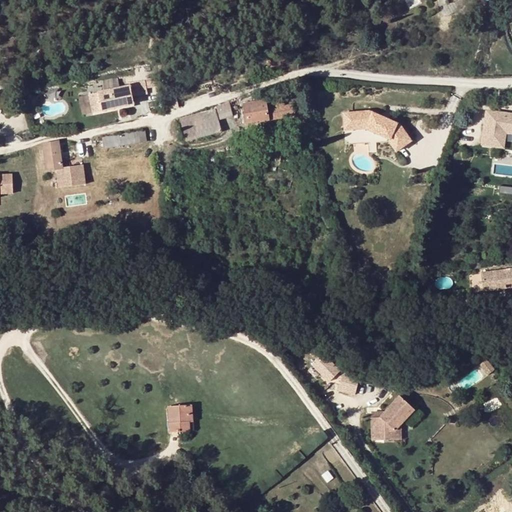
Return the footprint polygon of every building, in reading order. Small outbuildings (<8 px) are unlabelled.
[(145,80),(146,87),(160,84),(159,78),(145,80)] [(131,85),(133,95),(147,92),(146,87),(145,80),(145,79),(130,82),(131,85)] [(146,87),(147,92),(149,102),(163,100),(160,84),(146,87)] [(131,85),(89,94),(93,113),(135,104),(133,95),(131,85)] [(177,94),(166,96),(168,109),(179,107),(177,94)] [(283,97),(267,100),(270,119),(295,115),(293,104),(285,106),(283,97)] [(267,100),(244,104),(247,123),(270,119),(267,100)] [(229,104),(181,117),(187,141),(221,131),(218,120),(232,116),(229,104)] [(486,115),(499,117),(500,108),(487,106),(486,115)] [(511,110),(500,108),(499,117),(486,115),(482,139),(502,143),(505,128),(511,128),(511,110)] [(370,110),(350,111),(352,129),(367,128),(388,138),(388,140),(395,151),(410,141),(399,123),(387,118),(386,121),(380,118),(382,115),(370,110)] [(352,129),(350,111),(343,112),(344,129),(352,129)] [(301,127),(291,128),(292,142),(302,141),(301,127)] [(146,131),(103,139),(105,148),(147,141),(146,131)] [(59,142),(45,143),(48,169),(57,168),(62,167),(59,142)] [(305,154),(295,155),(296,160),(296,164),(305,163),(305,159),(305,154)] [(62,167),(57,168),(60,187),(86,183),(83,164),(62,167)] [(14,174),(0,175),(0,197),(2,198),(1,194),(15,193),(14,174)] [(511,269),(481,273),(483,291),(496,290),(496,286),(511,284),(511,269)] [(338,388),(354,393),(359,375),(339,369),(329,360),(333,355),(320,342),(310,352),(317,359),(312,363),(329,380),(333,375),(341,377),(338,388)] [(489,360),(482,364),(489,375),(496,370),(489,360)] [(390,404),(402,420),(413,408),(399,395),(390,404)] [(379,416),(370,416),(371,434),(379,433),(379,439),(392,438),(392,430),(399,423),(402,420),(390,404),(384,412),(379,416)] [(188,415),(192,415),(192,405),(168,407),(170,432),(189,431),(189,422),(188,415)]
